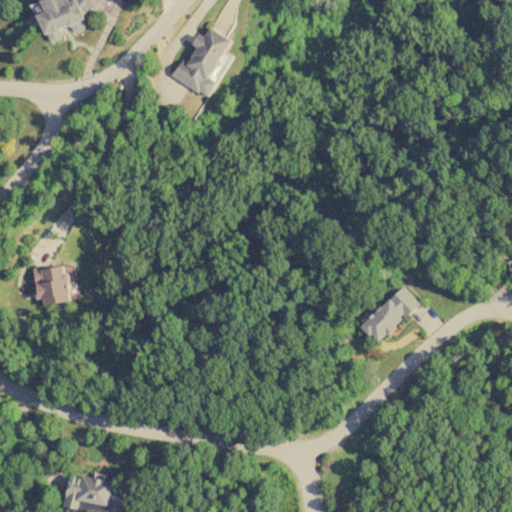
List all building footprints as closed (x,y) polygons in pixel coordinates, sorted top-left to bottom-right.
[(50,42),(60,39),(65,25),(73,27),(74,33),(84,30),(86,25),(84,18),(88,7),(96,10),(99,0),(39,0),(41,2),(33,4),(40,29),(47,32),(50,42)] [(232,40),(210,27),(205,36),(199,33),(193,45),(197,47),(188,63),(181,60),(172,77),(209,98),(218,82),(211,78),(232,40)] [(72,301),(66,264),(33,269),(38,299),(44,298),(45,305),(72,301)] [(420,302),(404,286),(362,326),(379,343),(420,302)] [(65,505),(96,511),(109,511),(110,511),(115,511),(122,511),(129,483),(94,476),(93,478),(71,474),(65,505)]
